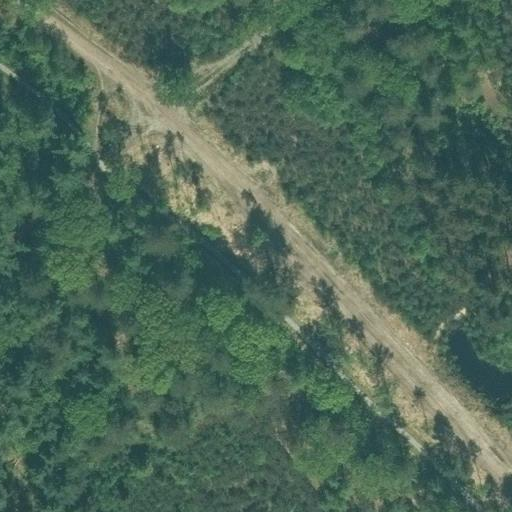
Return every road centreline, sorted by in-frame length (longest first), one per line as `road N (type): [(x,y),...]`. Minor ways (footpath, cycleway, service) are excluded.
road 1 (track): [(511,466),(169,106)]
road 2 (track): [(169,106),(0,238)]
road 3 (track): [(169,106),(26,0)]
road 4 (track): [(511,98),(476,90),(404,0)]
